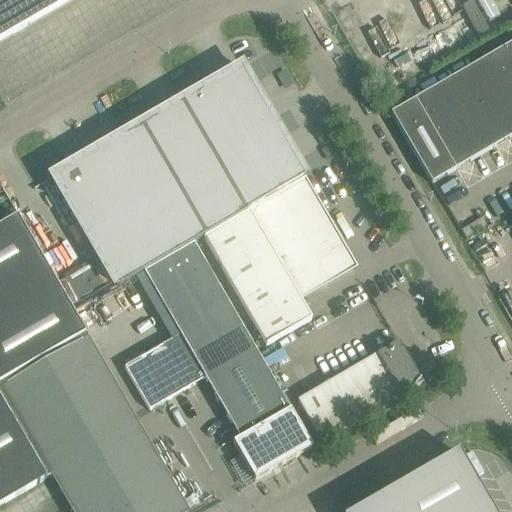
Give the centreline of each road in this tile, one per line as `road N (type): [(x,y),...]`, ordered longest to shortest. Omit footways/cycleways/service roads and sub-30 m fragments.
road 1 (unclassified): [(510,380),(288,0)]
road 2 (unclassified): [(281,511),(510,380)]
road 3 (unclassified): [(0,129),(223,0)]
